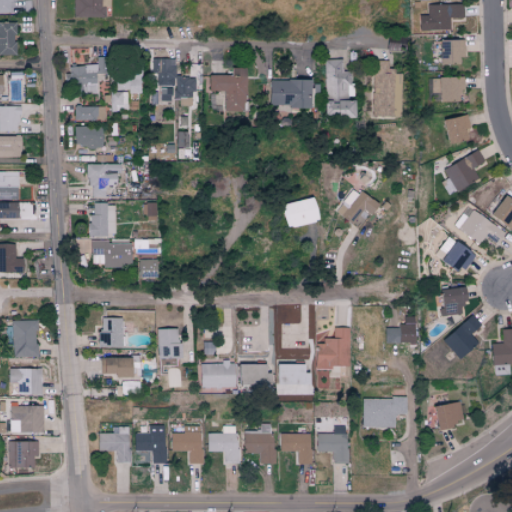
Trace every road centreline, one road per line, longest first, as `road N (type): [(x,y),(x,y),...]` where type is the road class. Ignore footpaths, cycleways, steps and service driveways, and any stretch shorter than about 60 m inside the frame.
road 1 (residential): [(75,498),(45,0)]
road 2 (residential): [(448,485),(355,504),(0,504)]
road 3 (residential): [(64,296),(415,303)]
road 4 (residential): [(47,40),(308,44)]
road 5 (residential): [(511,148),(493,85),(491,0)]
